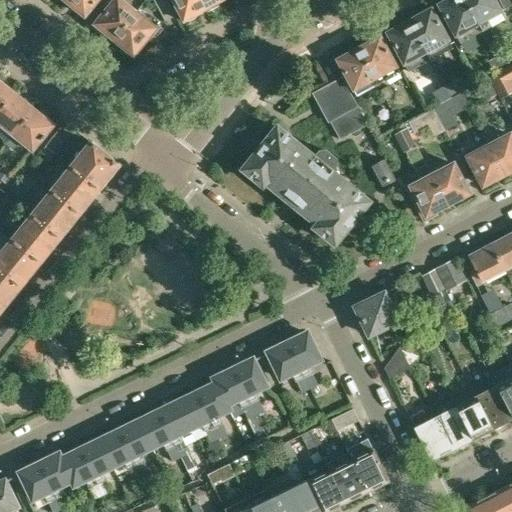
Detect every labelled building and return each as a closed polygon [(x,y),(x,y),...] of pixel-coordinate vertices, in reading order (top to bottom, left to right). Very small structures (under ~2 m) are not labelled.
[(66,0),(74,6),(75,11),(79,14),(83,13),(85,15),(96,0),(66,0)] [(114,0),(96,24),(115,39),(136,13),(119,0),(114,0)] [(153,0),(165,21),(176,15),(167,0),(153,0)] [(200,0),(171,0),(184,21),(206,9),(200,0)] [(200,0),(206,9),(221,0),(200,0)] [(482,32),(464,0),(448,0),(438,6),(460,44),(482,32)] [(464,0),(482,32),(492,26),(488,19),(500,12),(493,0),(464,0)] [(511,0),(498,0),(504,9),(511,4),(511,0)] [(431,9),(408,21),(430,59),(452,47),(431,9)] [(136,13),(115,39),(134,54),(145,40),(152,45),(160,35),(154,29),(155,28),(136,13)] [(404,65),(405,64),(409,71),(430,59),(408,21),(387,33),(404,65)] [(379,37),(358,49),(378,83),(399,72),(379,37)] [(378,83),(358,49),(337,60),(357,95),(378,83)] [(504,52),(496,57),(503,69),(511,64),(504,52)] [(503,69),(496,57),(487,61),(494,74),(503,69)] [(489,79),(498,93),(501,99),(511,92),(511,81),(511,79),(511,78),(511,64),(488,77),(489,79)] [(342,76),(328,84),(335,95),(336,94),(346,112),(350,109),(361,128),(368,124),(358,106),(342,76)] [(498,93),(489,79),(475,86),(483,101),(498,93)] [(453,80),(444,85),(451,97),(459,93),(453,80)] [(0,109),(14,93),(0,81),(0,109)] [(335,95),(328,84),(312,93),(327,122),(330,121),(339,139),(361,128),(350,109),(346,112),(336,94),(335,95)] [(437,104),(450,98),(451,97),(444,85),(437,89),(431,92),(437,104)] [(14,93),(0,109),(0,124),(12,134),(5,143),(6,144),(33,109),(14,93)] [(454,106),(450,98),(437,104),(432,107),(434,109),(445,130),(457,124),(449,108),(454,106)] [(33,109),(6,144),(13,149),(20,140),(33,151),(54,125),(33,109)] [(445,130),(434,109),(408,122),(414,133),(428,125),(434,136),(445,130)] [(242,170),(254,179),(263,187),(265,184),(303,214),(316,225),(314,228),(336,245),(370,203),(349,185),(347,187),(331,174),(337,166),(335,159),(331,156),(324,150),(317,152),(312,159),(295,145),(297,143),(277,127),(242,170)] [(60,128),(46,146),(54,152),(69,135),(60,128)] [(511,136),(510,133),(490,144),(505,174),(511,170),(511,136)] [(91,141),(71,166),(99,189),(120,165),(91,141)] [(505,174),(490,144),(468,156),(483,185),(505,174)] [(47,161),(54,152),(46,146),(39,154),(47,161)] [(426,164),(417,146),(405,152),(415,170),(426,164)] [(382,186),(395,179),(384,159),(371,165),(382,186)] [(453,164),(432,175),(448,204),(469,193),(453,164)] [(71,166),(51,191),(79,214),(99,189),(71,166)] [(3,167),(0,170),(0,179),(4,182),(11,174),(3,167)] [(448,204),(432,175),(411,186),(412,188),(408,190),(425,222),(438,215),(436,211),(448,204)] [(15,184),(6,194),(20,205),(28,195),(15,184)] [(51,191),(32,215),(60,238),(79,214),(51,191)] [(20,205),(6,194),(2,199),(16,211),(20,205)] [(32,215),(11,240),(40,262),(60,238),(32,215)] [(511,233),(492,244),(506,269),(511,265),(511,233)] [(11,240),(0,253),(0,270),(20,287),(40,262),(11,240)] [(506,269),(492,244),(470,256),(483,281),(506,269)] [(435,268),(436,268),(445,288),(446,290),(466,279),(455,258),(435,268)] [(431,295),(445,288),(436,268),(422,275),(431,295)] [(0,270),(0,309),(1,311),(20,287),(0,270)] [(393,289),(356,307),(369,335),(399,321),(391,305),(399,301),(393,289)] [(497,326),(511,318),(511,305),(510,302),(490,313),(497,326)] [(415,328),(403,343),(408,352),(421,339),(415,328)] [(307,332),(288,341),(311,388),(318,384),(312,373),(313,372),(309,364),(320,359),(307,332)] [(268,351),(281,378),(292,373),(296,380),(301,392),(311,388),(288,341),(268,351)] [(400,346),(384,368),(394,375),(410,367),(400,346)] [(253,358),(234,368),(256,414),(264,410),(259,399),(260,399),(256,391),(267,386),(253,358)] [(510,363),(490,373),(511,414),(511,364),(508,358),(510,363)] [(214,378),(216,382),(228,405),(239,400),(243,407),(242,407),(248,419),(256,414),(234,368),(214,378)] [(492,379),(473,388),(494,428),(511,418),(511,414),(490,373),(489,373),(492,379)] [(202,393),(199,396),(220,438),(228,434),(222,423),(222,422),(219,415),(230,410),(228,405),(216,382),(200,390),(202,393)] [(473,388),(453,399),(473,438),(494,428),(473,388)] [(194,393),(178,401),(192,428),(202,423),(206,430),(205,431),(211,442),(220,438),(199,396),(195,397),(194,393)] [(453,399),(433,409),(453,449),(473,438),(453,399)] [(163,411),(160,415),(181,457),(189,453),(184,442),(185,441),(181,434),(192,428),(178,401),(162,409),(163,411)] [(337,431),(359,420),(353,408),(331,419),(337,431)] [(409,416),(414,426),(416,428),(432,460),(453,449),(433,409),(425,414),(423,410),(409,416)] [(154,413),(139,420),(154,447),(164,442),(168,450),(167,450),(172,461),(181,457),(160,415),(156,415),(154,413)] [(256,414),(248,419),(257,438),(266,434),(256,414)] [(124,431),(122,433),(143,475),(150,472),(144,461),(145,460),(142,453),(154,447),(139,420),(123,428),(124,431)] [(316,445),(322,443),(314,428),(308,430),(316,445)] [(308,449),(316,445),(308,430),(301,434),(308,449)] [(116,431),(100,439),(114,466),(125,461),(134,480),(143,475),(122,433),(117,434),(116,431)] [(85,448),(83,453),(104,494),(111,491),(106,479),(103,472),(114,466),(100,439),(84,447),(85,448)] [(274,447),(287,473),(289,477),(303,470),(289,440),(274,447)] [(374,448),(352,459),(367,491),(389,480),(374,448)] [(61,458),(72,481),(75,485),(86,480),(89,487),(89,488),(95,499),(104,494),(83,453),(78,453),(77,450),(61,458)] [(347,451),(326,461),(346,501),(367,491),(352,459),(351,459),(347,451)] [(59,452),(39,462),(62,509),(70,505),(65,493),(61,486),(72,481),(61,458),(59,452)] [(185,465),(190,474),(197,470),(193,461),(185,465)] [(308,478),(324,511),(346,501),(326,461),(324,462),(328,470),(310,479),(308,478)] [(20,471),(34,500),(45,494),(48,501),(48,502),(52,511),(55,511),(62,509),(39,462),(20,471)] [(207,475),(211,484),(221,480),(221,481),(235,474),(229,463),(207,475)] [(291,476),(269,487),(280,511),(323,511),(324,511),(308,478),(294,484),(291,476)] [(5,479),(0,481),(0,511),(8,511),(19,507),(5,479)] [(511,483),(502,488),(511,506),(511,483)] [(280,511),(269,487),(247,498),(254,511),(280,511)] [(511,511),(511,506),(502,488),(486,497),(493,511),(511,511)] [(493,511),(486,497),(469,505),(472,511),(493,511)] [(254,511),(247,498),(228,507),(229,511),(254,511)] [(201,511),(197,502),(191,505),(194,511),(201,511)]
